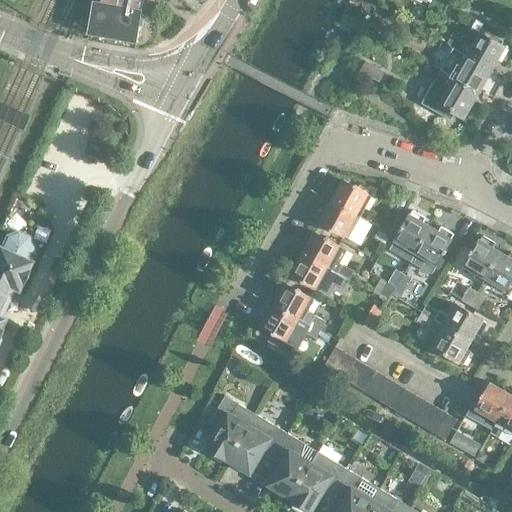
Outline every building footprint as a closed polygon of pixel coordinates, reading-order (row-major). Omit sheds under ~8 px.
[(89,40),(101,42),(102,36),(137,42),(144,2),(134,0),(101,0),(101,2),(96,1),(89,40)] [(440,40),(448,44),(492,70),(506,47),(480,32),(472,27),(464,42),(445,31),(440,40)] [(462,63),(454,77),(480,92),(492,70),(448,44),(443,51),(462,63)] [(360,71),(380,83),(386,73),(366,61),(360,71)] [(480,92),(454,77),(440,69),(422,103),(451,119),(457,109),(467,115),(480,92)] [(344,181),(332,201),(357,215),(367,198),(369,195),(344,181)] [(357,215),(332,201),(320,222),(345,237),(356,242),(368,221),(357,215)] [(393,209),(381,229),(392,235),(403,215),(393,209)] [(395,241),(416,254),(432,227),(424,223),(427,218),(414,211),(412,215),(410,215),(395,241)] [(432,227),(416,254),(411,262),(431,275),(453,239),(452,239),(454,234),(442,227),(439,231),(432,227)] [(376,237),(387,243),(392,235),(381,229),(376,237)] [(0,320),(1,319),(0,319),(0,296),(6,283),(16,288),(28,261),(25,260),(31,247),(27,237),(18,233),(8,236),(2,249),(0,248),(0,320)] [(314,233),(303,254),(349,279),(353,271),(339,263),(346,251),(314,233)] [(464,267),(485,279),(501,252),(494,248),(496,243),(484,236),(481,240),(480,239),(464,267)] [(501,252),(485,279),(482,283),(491,288),(493,284),(506,291),(510,284),(511,284),(511,252),(511,253),(509,257),(501,252)] [(345,286),(349,279),(303,254),(291,275),(316,289),(318,285),(324,275),(334,280),(345,286)] [(398,270),(390,283),(398,288),(405,274),(398,270)] [(414,279),(405,274),(398,288),(406,292),(414,279)] [(398,288),(390,283),(383,279),(374,293),(390,302),(398,288)] [(286,284),(274,305),(320,331),(325,323),(314,317),(315,316),(305,310),(311,298),(286,284)] [(470,288),(462,301),(470,305),(477,292),(470,288)] [(485,297),(477,292),(470,305),(478,310),(485,297)] [(320,331),(274,305),(263,326),(274,332),(273,333),(274,334),(270,340),(295,354),(306,334),(315,339),(320,331)] [(384,311),(375,305),(365,322),(374,327),(384,311)] [(427,305),(423,313),(472,342),(477,334),(480,335),(487,323),(484,321),(485,320),(457,305),(450,317),(446,315),(439,312),(427,305)] [(472,342),(423,313),(416,309),(410,319),(417,323),(418,321),(430,327),(429,328),(440,335),(432,347),(460,363),(461,362),(464,364),(471,351),(468,350),(472,342)] [(334,373),(346,353),(336,347),(324,367),(334,373)] [(346,353),(334,373),(344,379),(356,359),(346,353)] [(356,359),(344,379),(354,386),(367,365),(356,359)] [(367,365),(354,386),(365,392),(377,371),(367,365)] [(377,371),(365,392),(375,398),(387,378),(377,371)] [(387,378),(375,398),(385,404),(397,384),(387,378)] [(472,416),(494,429),(511,395),(511,394),(491,383),(472,416)] [(397,384),(385,404),(395,410),(407,390),(397,384)] [(407,390),(395,410),(405,416),(417,396),(407,390)] [(227,459),(231,461),(258,415),(225,395),(210,421),(220,427),(207,449),(226,461),(227,459)] [(511,395),(494,429),(511,439),(511,395)] [(417,396),(405,416),(415,422),(427,402),(417,396)] [(427,402),(415,422),(425,428),(437,408),(427,402)] [(437,408),(425,428),(435,434),(447,414),(437,408)] [(447,414),(436,434),(446,440),(457,420),(447,414)] [(263,453),(272,459),(288,433),(258,415),(231,461),(234,463),(234,465),(249,475),(263,453)] [(285,494),(291,497),(312,463),(302,457),(306,444),(288,433),(272,459),(282,464),(268,486),(284,496),(285,494)] [(488,439),(479,434),(472,447),(480,452),(488,439)] [(491,454),(482,449),(480,452),(476,459),(485,464),(491,454)] [(324,490),(334,496),(349,470),(318,451),(312,463),(291,497),(293,499),(292,501),(294,502),(292,505),(303,511),(307,511),(309,511),(311,511),(324,490)] [(365,511),(380,489),(349,470),(334,496),(343,501),(336,511),(365,511)] [(407,511),(411,507),(380,489),(365,511),(407,511)]
